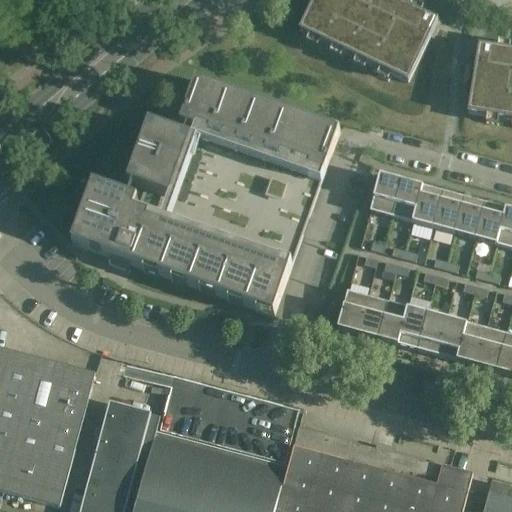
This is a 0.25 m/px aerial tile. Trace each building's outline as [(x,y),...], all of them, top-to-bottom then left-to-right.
[(409,86),(438,23),(389,0),(316,0),(300,34),(409,86)] [(511,123),(511,53),(499,51),(480,48),(469,116),(481,118),(511,123)] [(94,187),(73,247),(111,260),(109,266),(130,274),(132,268),(275,319),(322,188),(336,146),(341,134),(317,126),(247,101),(197,83),(177,137),(150,127),(124,198),(94,187)] [(371,215),(393,221),(402,184),(381,178),(371,215)] [(423,190),(402,184),(393,221),(414,226),(423,190)] [(444,195),(423,190),(414,226),(434,232),(444,195)] [(465,201),(444,195),(434,232),(455,238),(465,201)] [(465,201),(455,238),(476,243),(486,206),(465,201)] [(507,212),(486,206),(476,243),(497,249),(507,212)] [(511,213),(507,212),(497,249),(511,252),(511,213)] [(371,254),(383,257),(385,249),(373,246),(371,254)] [(404,263),(406,255),(394,251),(392,259),(404,263)] [(418,258),(406,255),(404,263),(416,266),(418,258)] [(379,264),(367,261),(365,269),(377,272),(379,264)] [(446,274),(448,266),(436,262),(434,270),(446,274)] [(396,277),(398,269),(387,266),(385,274),(396,277)] [(448,266),(446,274),(458,277),(460,269),(448,266)] [(408,280),(410,272),(398,269),(396,277),(408,280)] [(476,282),(487,285),(490,277),(478,274),(476,282)] [(436,288),(438,280),(426,277),(424,285),(436,288)] [(501,280),(490,277),(487,285),(499,288),(501,280)] [(447,291),(449,283),(438,280),(436,288),(447,291)] [(475,298),(477,290),(465,287),(463,295),(475,298)] [(487,301),(489,293),(477,290),(475,298),(487,301)] [(348,296),(338,332),(359,338),(369,301),(348,296)] [(503,306),(511,308),(511,299),(505,298),(503,306)] [(388,306),(369,301),(359,338),(379,343),(388,306)] [(408,312),(388,306),(379,343),(398,348),(408,312)] [(408,312),(398,348),(418,354),(428,317),(408,312)] [(448,322),(428,317),(418,354),(438,359),(448,322)] [(467,328),(448,322),(438,359),(457,364),(467,328)] [(487,333),(467,328),(457,364),(477,370),(487,333)] [(487,333),(477,370),(497,375),(507,338),(487,333)] [(511,339),(507,338),(497,375),(511,378),(511,339)] [(0,511),(277,511),(289,469),(155,435),(160,420),(111,407),(83,511),(0,511),(0,495),(60,511),(96,377),(0,351),(0,511)] [(442,467),(442,469),(360,447),(361,446),(300,430),(289,469),(277,511),(464,511),(474,476),(442,467)] [(484,511),(511,511),(511,501),(489,495),(484,511)]
